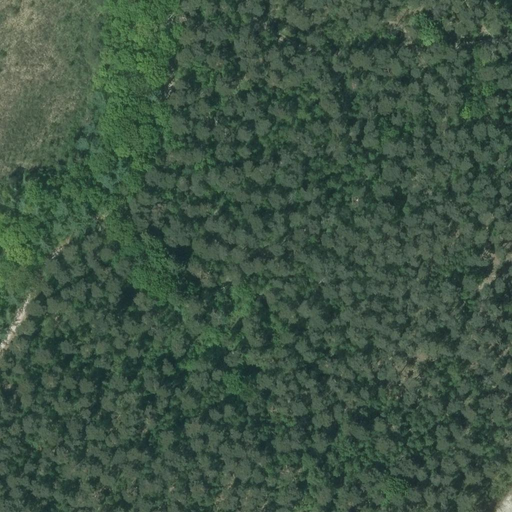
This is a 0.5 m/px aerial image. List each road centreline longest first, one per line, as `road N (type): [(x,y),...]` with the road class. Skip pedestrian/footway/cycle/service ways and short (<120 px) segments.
road 1 (track): [(231,0),(283,41),(328,55),(511,37)]
road 2 (track): [(0,349),(53,258),(116,222),(161,157)]
road 3 (track): [(161,157),(174,0)]
